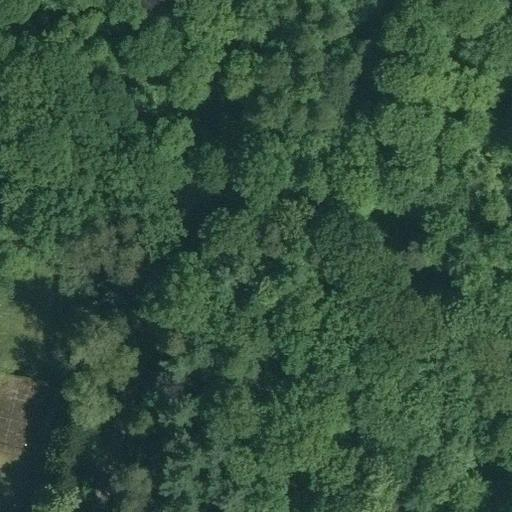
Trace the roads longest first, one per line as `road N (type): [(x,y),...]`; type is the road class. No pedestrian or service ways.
road 1 (unclassified): [(93,511),(189,187)]
road 2 (unclassified): [(189,187),(511,224)]
road 3 (unclassified): [(0,171),(189,187)]
